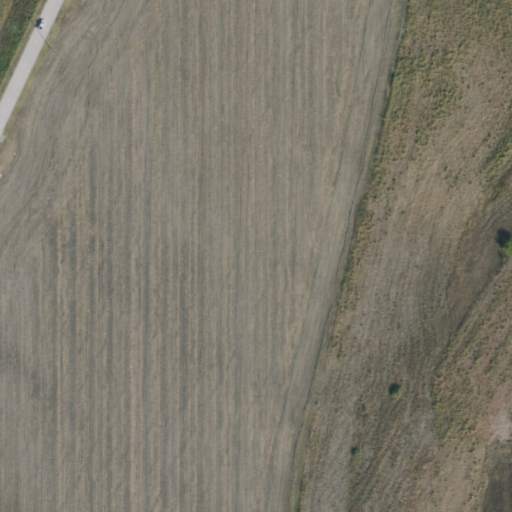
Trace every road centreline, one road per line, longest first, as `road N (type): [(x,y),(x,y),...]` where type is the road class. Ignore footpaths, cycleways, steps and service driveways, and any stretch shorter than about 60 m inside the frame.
road 1 (residential): [(492,511),(493,454),(511,376)]
road 2 (trunk): [(0,115),(56,0)]
